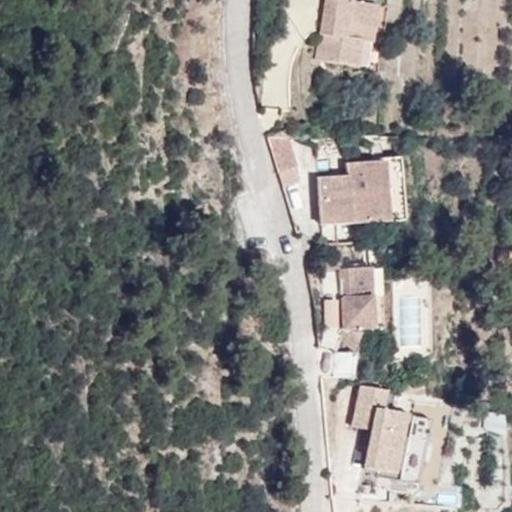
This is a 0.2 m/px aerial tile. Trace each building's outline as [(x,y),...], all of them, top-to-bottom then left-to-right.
[(325,0),(316,59),(357,66),(361,42),(372,44),(378,5),(352,1),(352,0),(325,0)] [(289,137),(266,137),(277,174),(298,166),(289,137)] [(384,162),(387,221),(404,220),(400,159),(383,160),(384,162)] [(316,179),(319,225),(387,221),(384,162),(344,165),(345,177),(316,179)] [(336,263),(337,263),(336,242),(320,243),(322,272),(337,270),(336,263)] [(343,330),(374,328),(371,268),(340,270),(343,330)] [(361,386),(357,406),(376,409),(372,430),(364,469),(380,472),(399,476),(412,416),(383,410),(387,391),(361,386)] [(376,409),(357,406),(352,426),(372,430),(376,409)] [(412,416),(399,476),(380,472),(379,477),(418,485),(431,420),(412,416)]
